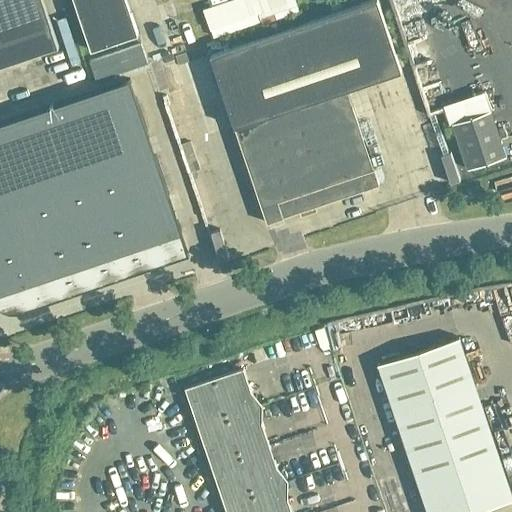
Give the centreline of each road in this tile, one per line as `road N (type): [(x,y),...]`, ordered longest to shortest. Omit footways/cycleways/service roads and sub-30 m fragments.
road 1 (tertiary): [(0,372),(368,254),(511,229)]
road 2 (unknown): [(413,511),(363,369),(369,346),(433,319),(478,320),(501,345),(511,375)]
road 3 (unknown): [(369,511),(312,334)]
